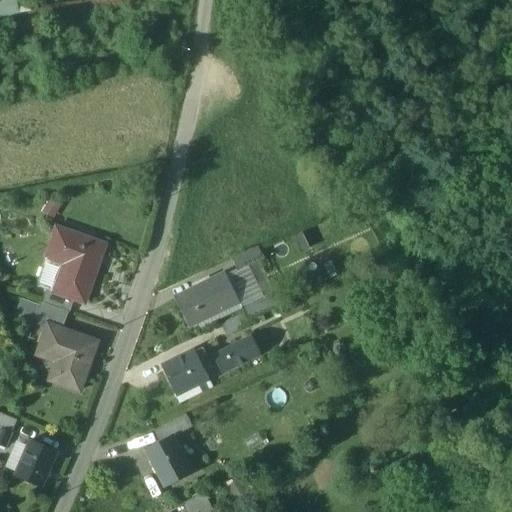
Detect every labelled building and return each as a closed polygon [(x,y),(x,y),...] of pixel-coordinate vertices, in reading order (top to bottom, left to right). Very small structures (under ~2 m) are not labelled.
[(0,0),(0,15),(18,12),(15,0),(0,0)] [(104,246),(56,229),(46,258),(64,265),(54,294),(74,301),(83,304),(104,246)] [(256,248),(231,260),(237,273),(263,261),(256,248)] [(226,277),(197,291),(196,289),(174,299),(188,328),(238,304),(226,277)] [(54,294),(45,290),(41,303),(69,313),(74,301),(54,294)] [(273,293),(241,308),(247,320),(279,305),(273,293)] [(68,314),(40,303),(33,321),(47,326),(62,331),(68,314)] [(241,314),(220,325),(227,338),(247,328),(241,314)] [(62,331),(47,326),(37,356),(60,365),(54,383),(79,392),(97,343),(62,331)] [(251,339),(212,358),(220,375),(259,355),(251,339)] [(194,352),(160,368),(175,397),(208,381),(201,367),(208,364),(201,351),(195,354),(194,352)] [(16,421),(0,414),(0,430),(10,435),(16,421)] [(184,416),(152,433),(159,445),(172,438),(173,439),(191,429),(184,416)] [(10,435),(0,430),(0,446),(4,449),(10,435)] [(173,439),(172,438),(159,445),(145,452),(164,489),(191,474),(173,439)] [(56,453),(29,442),(14,477),(41,489),(56,453)] [(203,496),(184,505),(187,511),(198,511),(209,507),(203,496)]
